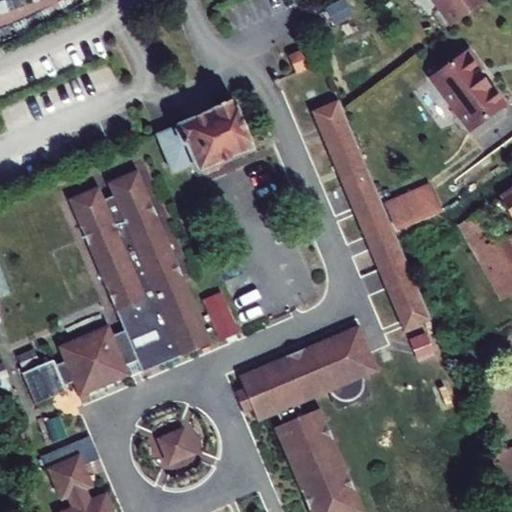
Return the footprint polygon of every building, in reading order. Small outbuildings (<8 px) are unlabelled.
[(424,0),(441,22),(470,0),(424,0)] [(292,48),(299,65),(316,58),(309,41),(292,48)] [(455,42),(418,70),(457,122),(491,97),(476,77),(474,78),(465,64),(469,61),(455,42)] [(396,322),(427,310),(403,241),(396,220),(371,149),(351,90),(349,84),(318,95),(396,322)] [(256,141),(236,90),(212,99),(214,102),(177,117),(159,124),(172,156),(175,163),(197,154),(200,164),(205,162),(209,164),(219,160),(221,155),(233,151),(233,150),(256,141)] [(211,342),(141,167),(111,179),(116,192),(107,196),(101,182),(71,194),(125,327),(113,332),(112,328),(102,324),(65,339),(61,349),(64,357),(55,361),(53,356),(21,368),(34,399),(65,387),(63,381),(72,377),(76,386),(86,390),(122,375),(127,366),(125,362),(137,357),(142,369),(211,342)] [(511,170),(452,209),(489,268),(503,260),(511,273),(511,220),(506,211),(511,206),(511,170)] [(397,207),(439,192),(432,172),(391,187),(397,207)] [(362,322),(241,371),(246,384),(247,387),(245,388),(251,403),(254,402),(255,405),(260,417),(279,409),(284,420),(274,424),(309,511),(357,511),(362,510),(320,405),(303,412),(299,402),(326,391),(331,389),(332,391),(334,393),(335,395),(338,397),(340,398),(342,399),(345,400),(347,400),(350,400),(352,400),(355,399),(357,398),(359,396),(361,395),(363,392),(364,391),(365,388),(366,385),(367,383),(367,380),(366,378),(366,375),(365,374),(370,372),(380,368),(362,322)] [(427,332),(411,336),(416,357),(431,354),(427,332)] [(247,387),(246,384),(237,387),(246,409),(255,405),(254,402),(251,403),(245,388),(247,387)] [(185,425),(156,435),(166,464),(194,454),(185,425)] [(474,448),(485,483),(511,472),(511,471),(501,438),(474,448)] [(96,487),(83,454),(50,467),(63,500),(70,498),(74,507),(65,510),(64,511),(116,511),(111,499),(102,495),(93,499),(89,490),(96,487)] [(511,472),(485,483),(489,493),(511,484),(511,472)]
